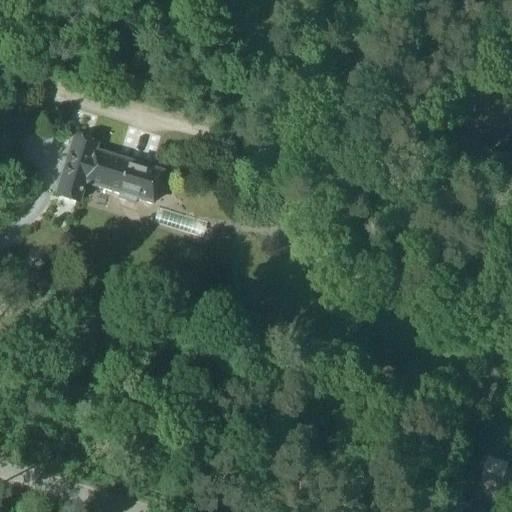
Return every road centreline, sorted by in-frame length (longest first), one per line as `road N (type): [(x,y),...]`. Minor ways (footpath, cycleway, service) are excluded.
road 1 (track): [(511,227),(0,65)]
road 2 (track): [(138,511),(0,470)]
